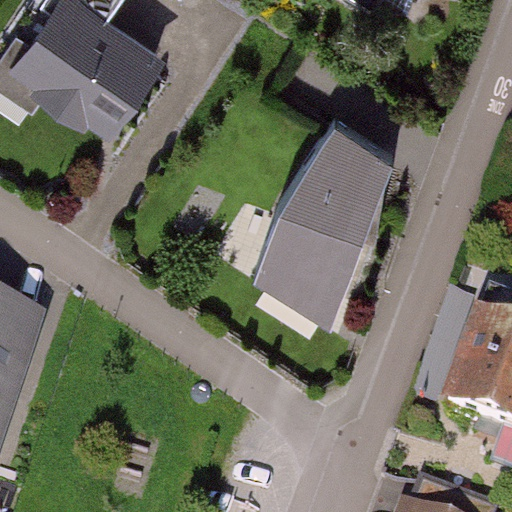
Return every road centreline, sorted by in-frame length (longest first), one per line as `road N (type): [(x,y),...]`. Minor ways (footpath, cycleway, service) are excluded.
road 1 (residential): [(354,458),(511,57)]
road 2 (residential): [(0,220),(354,458)]
